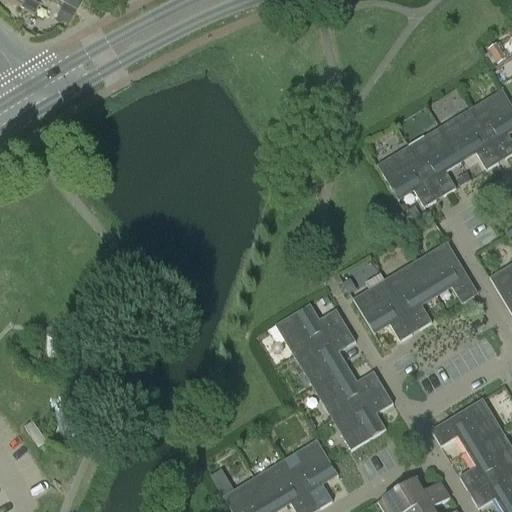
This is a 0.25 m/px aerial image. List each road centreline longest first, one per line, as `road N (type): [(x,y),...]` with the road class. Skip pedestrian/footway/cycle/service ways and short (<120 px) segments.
road 1 (tertiary): [(36,99),(159,25),(218,0)]
road 2 (residential): [(511,338),(446,220)]
